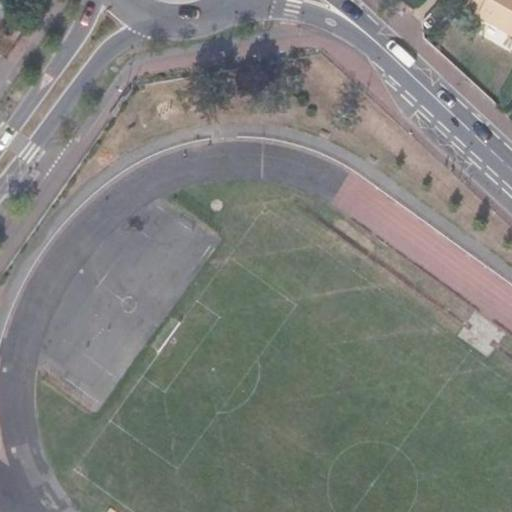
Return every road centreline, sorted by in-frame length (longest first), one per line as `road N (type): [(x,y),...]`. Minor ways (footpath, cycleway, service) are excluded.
road 1 (primary): [(0,185),(99,57),(142,28),(169,22)]
road 2 (primary): [(511,169),(357,26)]
road 3 (primary): [(93,0),(0,145)]
road 4 (primary): [(215,13),(291,8),(357,26)]
